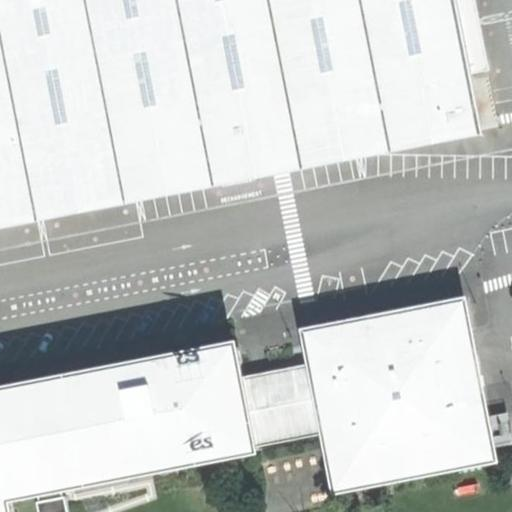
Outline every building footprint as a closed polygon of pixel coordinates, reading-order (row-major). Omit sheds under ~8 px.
[(0,0),(0,206),(482,112),(459,0),(0,0)] [(479,0),(459,0),(482,112),(0,206),(0,220),(503,122),(479,0)] [(323,337),(327,358),(339,422),(342,433),(350,476),(490,449),(463,310),(323,337)] [(17,511),(15,497),(46,491),(69,487),(152,470),(261,449),(259,438),(247,374),(241,346),(0,392),(0,511),(17,511)] [(259,438),(339,422),(327,358),(247,374),(259,438)] [(342,433),(339,422),(259,438),(261,449),(342,433)] [(70,494),(69,487),(46,491),(47,499),(70,494)] [(77,511),(74,494),(70,494),(47,499),(43,500),(45,511),(77,511)]
